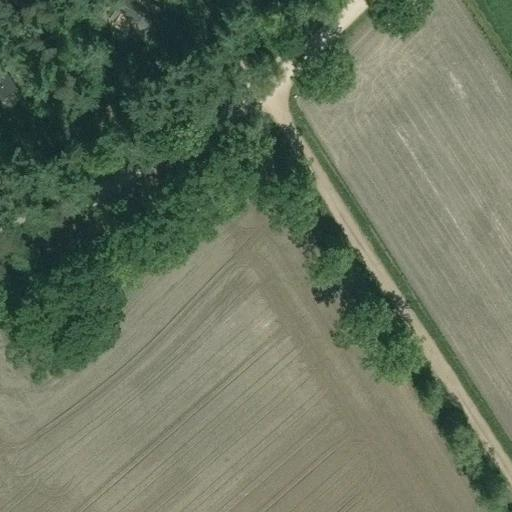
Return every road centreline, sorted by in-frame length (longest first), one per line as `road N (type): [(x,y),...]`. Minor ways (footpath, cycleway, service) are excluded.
road 1 (track): [(511,473),(264,90)]
road 2 (track): [(0,252),(214,127),(362,0)]
